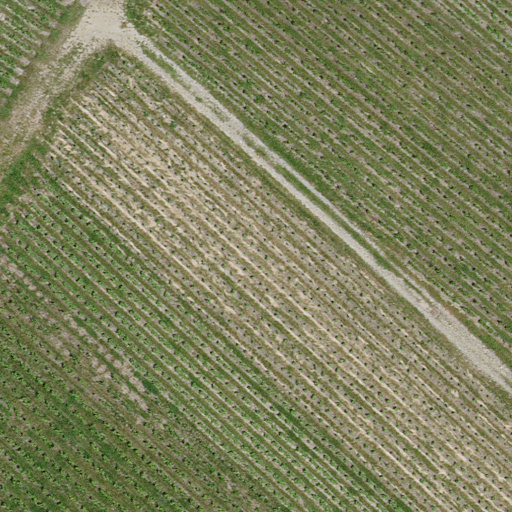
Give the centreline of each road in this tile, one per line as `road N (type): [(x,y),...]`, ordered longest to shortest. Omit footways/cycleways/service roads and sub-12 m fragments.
road 1 (track): [(511,379),(183,72),(106,14)]
road 2 (track): [(0,179),(115,0)]
